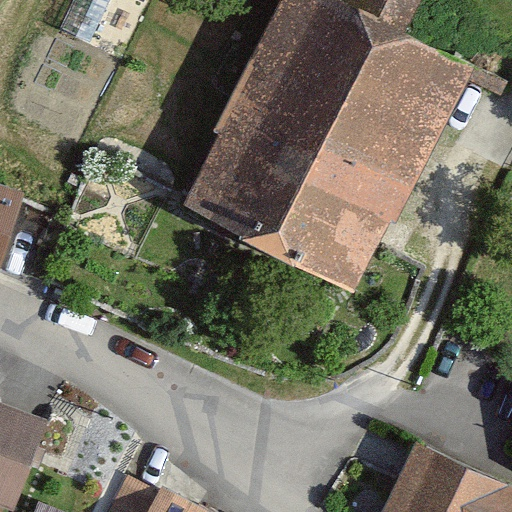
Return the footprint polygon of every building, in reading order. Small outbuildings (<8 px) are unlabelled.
[(330,294),(460,64),(379,19),(389,0),(262,0),(152,194),(330,294)] [(0,256),(23,195),(0,186),(0,256)] [(511,393),(481,444),(511,462),(511,393)] [(0,511),(13,511),(42,425),(0,411),(0,511)] [(511,511),(511,488),(491,479),(407,435),(366,511),(511,511)] [(105,511),(201,511),(161,492),(164,485),(124,468),(105,511)] [(65,511),(31,498),(25,511),(65,511)]
